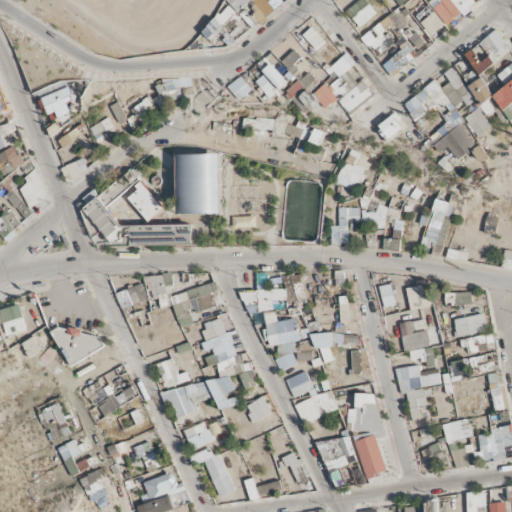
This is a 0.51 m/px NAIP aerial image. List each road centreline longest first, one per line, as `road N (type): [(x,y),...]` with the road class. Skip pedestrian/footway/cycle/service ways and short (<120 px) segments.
road 1 (residential): [(0,5),(82,58),(118,67),(233,59),(308,0)]
road 2 (tertiary): [(383,263),(511,283)]
